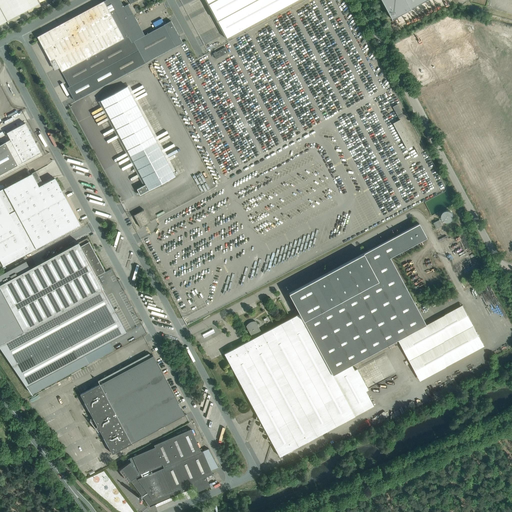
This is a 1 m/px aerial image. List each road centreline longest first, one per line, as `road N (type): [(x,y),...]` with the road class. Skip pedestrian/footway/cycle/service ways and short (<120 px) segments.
road 1 (unclassified): [(22,32),(256,473),(234,484)]
road 2 (unclassified): [(234,484),(0,51)]
road 3 (unclassified): [(506,271),(356,0)]
road 4 (unknown): [(134,203),(83,112),(134,76),(153,83),(192,159),(173,184)]
road 5 (unknown): [(94,223),(41,259),(47,288),(87,356),(148,325)]
road 6 (unknown): [(297,511),(511,418)]
road 7 (unknown): [(133,241),(275,166)]
